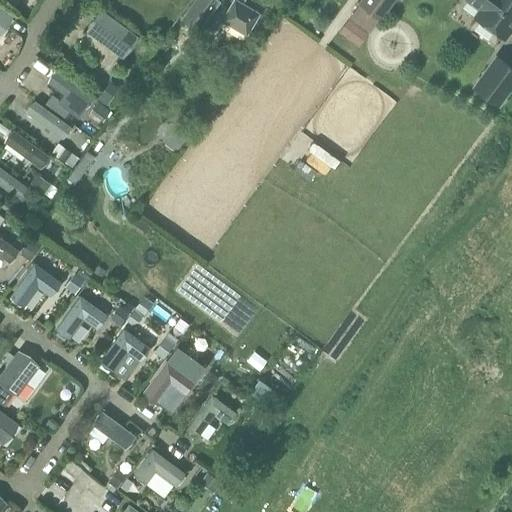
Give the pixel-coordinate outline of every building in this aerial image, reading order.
[(199,30),(220,0),(195,0),(183,18),(199,30)] [(244,1),(244,0),(233,0),(221,20),(250,37),(264,13),(244,1)] [(361,0),(360,3),(381,18),(394,0),(361,0)] [(476,16),(505,37),(511,26),(511,0),(471,0),(483,8),(476,16)] [(0,35),(11,21),(0,12),(0,35)] [(133,39),(100,16),(85,37),(118,60),(133,39)] [(352,18),(341,32),(362,47),(372,33),(352,18)] [(249,58),(232,46),(217,66),(234,79),(249,58)] [(475,86),(500,104),(511,86),(511,66),(497,56),(475,86)] [(54,95),(46,106),(65,120),(71,111),(80,118),(94,98),(58,71),(50,82),(67,94),(62,101),(54,95)] [(120,89),(110,82),(100,96),(110,103),(120,89)] [(69,133),(32,105),(25,116),(63,144),(69,133)] [(13,133),(4,146),(42,173),(51,161),(13,133)] [(77,157),(72,153),(72,152),(58,142),(51,152),(71,166),(77,157)] [(96,156),(88,150),(68,178),(76,184),(96,156)] [(493,162),(478,152),(473,159),(488,170),(493,162)] [(0,166),(0,185),(21,200),(30,188),(0,166)] [(483,175),(467,166),(463,171),(480,180),(483,175)] [(38,174),(32,184),(45,193),(52,184),(38,174)] [(4,199),(0,204),(0,208),(8,214),(14,206),(4,199)] [(0,259),(9,266),(19,256),(0,241),(0,259)] [(32,241),(21,256),(31,263),(42,248),(32,241)] [(9,301),(22,311),(37,292),(50,301),(61,287),(36,267),(9,301)] [(84,285),(74,277),(65,288),(75,296),(84,285)] [(461,295),(467,287),(461,282),(456,289),(461,295)] [(105,320),(92,310),(79,301),(55,332),(68,342),(84,321),(98,331),(105,320)] [(121,326),(131,312),(121,305),(111,319),(121,326)] [(136,311),(128,322),(132,325),(140,323),(144,318),(136,311)] [(151,347),(124,327),(100,361),(114,371),(128,353),(140,362),(151,347)] [(155,351),(165,358),(175,344),(165,337),(155,351)] [(21,349),(0,376),(0,379),(21,395),(43,365),(21,349)] [(168,360),(143,393),(157,404),(172,385),(184,394),(194,380),(168,360)] [(200,385),(210,392),(219,378),(210,371),(200,385)] [(0,387),(0,403),(5,407),(13,397),(0,387)] [(214,397),(190,429),(202,438),(218,416),(231,427),(240,415),(214,397)] [(258,409),(245,427),(256,436),(270,417),(258,409)] [(135,440),(102,414),(94,425),(127,451),(135,440)] [(15,430),(0,417),(0,446),(1,448),(15,430)] [(132,477),(144,486),(155,475),(174,489),(183,476),(151,452),(132,477)] [(120,467),(110,482),(119,489),(130,474),(120,467)] [(220,486),(206,476),(200,485),(214,495),(220,486)] [(130,478),(123,488),(130,493),(137,483),(130,478)] [(124,511),(142,511),(131,503),(124,511)]
